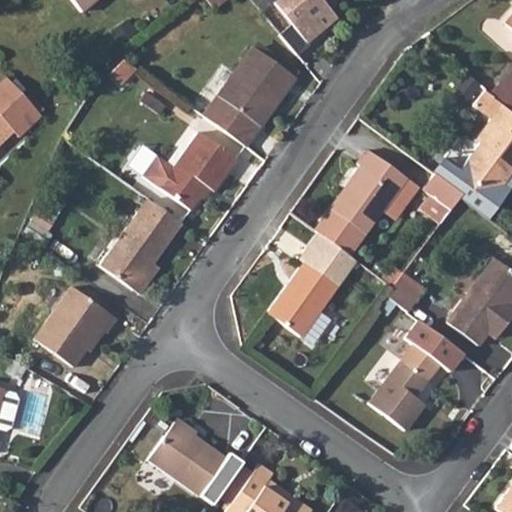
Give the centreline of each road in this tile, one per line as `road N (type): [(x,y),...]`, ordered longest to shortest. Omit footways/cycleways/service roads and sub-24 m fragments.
road 1 (residential): [(440,0),(376,48),(172,333)]
road 2 (residential): [(405,511),(381,477),(172,333)]
road 3 (residential): [(172,333),(43,511)]
road 4 (residential): [(408,511),(434,494),(511,403)]
